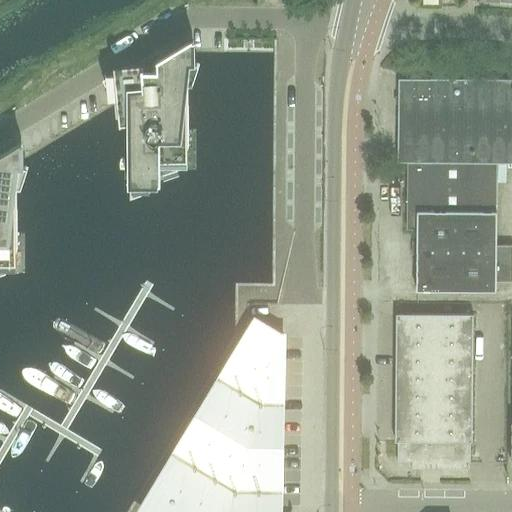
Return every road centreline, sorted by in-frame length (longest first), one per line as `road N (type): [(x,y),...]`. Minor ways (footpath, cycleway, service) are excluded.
road 1 (unclassified): [(352,18),(338,81),(331,506)]
road 2 (unclassified): [(511,507),(331,506)]
road 3 (residential): [(511,28),(352,18)]
